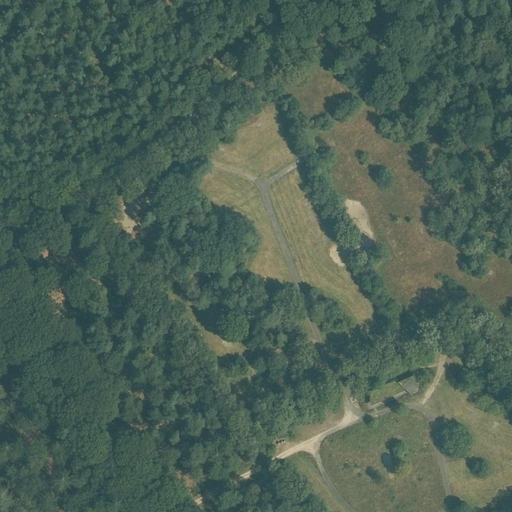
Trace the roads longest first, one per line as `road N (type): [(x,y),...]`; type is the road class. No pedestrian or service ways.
road 1 (unknown): [(345,429),(258,183),(178,163),(130,202)]
road 2 (unclassified): [(0,302),(146,511)]
road 3 (track): [(103,191),(282,33)]
road 4 (unknown): [(442,511),(447,496),(426,412),(394,407),(345,429)]
road 5 (unknown): [(188,511),(309,451)]
road 6 (unclassified): [(0,271),(78,201),(103,191)]
